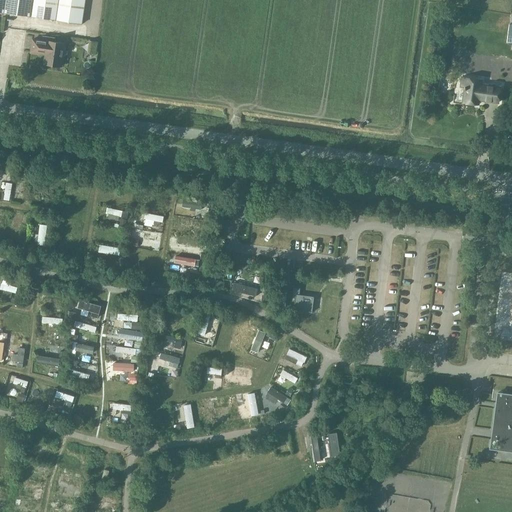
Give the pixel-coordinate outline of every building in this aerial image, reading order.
[(0,0),(0,12),(82,24),(85,0),(0,0)] [(44,64),(61,66),(64,43),(54,42),(55,38),(43,36),(42,40),(32,39),(30,52),(45,54),(44,64)] [(95,54),(97,42),(89,41),(87,53),(95,54)] [(479,100),(498,103),(500,87),(481,85),(482,81),(462,78),(460,87),(465,87),(463,102),(478,104),(479,100)] [(9,200),(12,183),(6,182),(4,192),(2,192),(1,199),(9,200)] [(29,201),(32,184),(26,183),(23,200),(29,201)] [(154,190),(148,189),(147,195),(157,197),(156,200),(163,202),(163,199),(167,200),(169,194),(162,192),(163,188),(155,186),(154,190)] [(114,197),(123,199),(124,192),(116,190),(114,197)] [(202,202),(183,199),(182,206),(190,208),(190,210),(195,211),(195,209),(201,210),(201,207),(202,208),(203,204),(202,204),(202,202)] [(128,211),(107,206),(105,213),(107,213),(106,218),(107,218),(107,220),(117,222),(118,219),(120,219),(120,216),(127,218),(128,211)] [(147,212),(146,212),(144,218),(146,218),(145,225),(152,226),(153,224),(160,225),(160,222),(163,222),(164,222),(164,219),(163,219),(164,216),(149,213),(149,212),(147,211),(147,212)] [(205,222),(183,217),(182,224),(203,228),(205,222)] [(63,219),(62,225),(83,227),(83,221),(63,219)] [(25,241),(27,222),(21,221),(20,232),(17,231),(16,236),(19,237),(18,240),(25,241)] [(45,245),(47,224),(40,224),(39,234),(35,233),(34,244),(37,244),(37,245),(45,245)] [(158,234),(137,230),(136,237),(157,241),(158,234)] [(199,241),(177,237),(176,245),(178,245),(178,247),(181,248),(181,246),(198,249),(199,241)] [(120,248),(100,245),(99,252),(119,255),(119,254),(120,255),(121,252),(120,252),(120,248)] [(71,250),(59,246),(56,252),(68,257),(71,250)] [(180,254),(188,255),(189,248),(181,247),(180,254)] [(140,256),(154,258),(155,251),(141,249),(140,256)] [(196,258),(175,255),(174,263),(184,264),(184,267),(189,268),(190,265),(195,266),(195,265),(199,266),(200,259),(196,259),(196,258)] [(263,278),(255,275),(253,282),(261,284),(263,278)] [(511,277),(506,276),(498,336),(511,337),(511,277)] [(224,288),(225,281),(208,278),(206,285),(224,288)] [(16,293),(18,287),(11,285),(11,281),(3,279),(2,283),(1,283),(0,286),(0,288),(4,290),(2,295),(11,297),(12,292),(16,293)] [(258,288),(234,282),(232,290),(256,296),(258,288)] [(65,298),(41,294),(40,301),(53,304),(53,306),(57,306),(57,304),(64,305),(65,298)] [(269,295),(262,294),(261,301),(267,302),(267,303),(270,304),(271,297),(269,296),(269,295)] [(295,294),(293,310),(312,312),(314,297),(295,294)] [(97,317),(101,305),(79,299),(77,307),(92,311),(91,315),(97,317)] [(79,310),(77,317),(84,319),(86,312),(79,310)] [(211,313),(204,311),(198,333),(205,335),(209,320),(211,321),(213,317),(210,316),(211,313)] [(137,321),(138,314),(133,314),(133,313),(126,312),(125,313),(118,313),(118,319),(122,320),(121,321),(124,321),(124,320),(127,320),(127,322),(130,322),(130,320),(137,321)] [(188,317),(171,313),(170,320),(187,324),(188,317)] [(62,325),(63,318),(43,316),(42,323),(53,324),(53,326),(56,326),(56,324),(62,325)] [(6,320),(5,327),(27,331),(28,324),(6,320)] [(95,332),(97,326),(75,320),(74,326),(95,332)] [(141,321),(132,321),(132,329),(141,330),(141,321)] [(247,326),(241,323),(234,342),(240,345),(247,326)] [(256,331),(258,327),(251,324),(251,325),(250,325),(248,328),(250,328),(249,329),(252,330),(251,331),(254,333),(255,331),(256,331)] [(207,331),(214,333),(216,327),(209,325),(207,331)] [(143,331),(119,327),(118,336),(142,340),(143,331)] [(257,352),(266,332),(259,329),(251,349),(257,352)] [(114,341),(115,335),(104,332),(103,338),(114,341)] [(76,341),(78,335),(70,333),(68,340),(76,341)] [(183,338),(161,333),(160,339),(174,342),(173,347),(183,349),(184,345),(181,345),(183,338)] [(61,339),(43,337),(42,345),(60,347),(61,339)] [(92,354),(94,346),(77,342),(72,341),(69,352),(75,353),(76,350),(92,354)] [(142,349),(116,346),(116,352),(141,355),(142,349)] [(23,362),(25,347),(19,347),(18,354),(13,353),(12,361),(23,362)] [(307,356),(289,348),(284,359),(301,366),(303,362),(304,363),(307,356)] [(180,358),(161,353),(159,358),(170,361),(169,366),(177,368),(180,358)] [(59,358),(38,354),(37,362),(51,365),(51,367),(54,367),(54,365),(58,366),(58,364),(60,364),(61,361),(59,361),(59,358)] [(134,371),(134,363),(113,362),(113,370),(134,371)] [(221,375),(222,368),(207,366),(207,373),(215,374),(215,377),(221,378),(221,375)] [(254,371),(231,368),(230,376),(253,379),(254,371)] [(88,380),(90,374),(71,369),(69,375),(88,380)] [(298,378),(283,369),(280,375),(288,379),(286,383),(292,387),(294,383),(295,383),(298,378)] [(172,385),(173,376),(155,376),(155,388),(149,388),(148,396),(164,396),(165,385),(172,385)] [(28,381),(15,377),(13,383),(17,384),(16,387),(21,388),(22,385),(26,387),(28,381)] [(291,399),(271,386),(267,392),(287,405),(291,399)] [(74,396),(57,390),(55,396),(65,400),(63,405),(70,408),(74,396)] [(259,416),(255,392),(247,393),(250,408),(248,409),(248,412),(251,412),(251,416),(253,415),(253,417),(259,416)] [(511,394),(497,393),(495,412),(506,413),(504,431),(510,432),(508,451),(511,451),(511,394)] [(238,418),(235,396),(227,398),(230,419),(238,418)] [(195,427),(191,403),(183,405),(187,428),(195,427)] [(285,407),(280,404),(276,410),(281,413),(285,407)] [(173,428),(170,407),(163,408),(167,429),(173,428)] [(331,410),(335,420),(343,417),(339,407),(331,410)] [(215,422),(213,408),(206,409),(208,418),(205,418),(206,423),(209,423),(209,425),(218,424),(217,421),(215,422)] [(133,421),(128,416),(123,421),(128,426),(133,421)] [(347,432),(353,439),(359,434),(353,427),(347,432)] [(336,433),(328,434),(330,453),(339,452),(336,433)] [(280,452),(281,454),(287,453),(287,451),(289,451),(286,435),(273,436),(275,452),(280,452)] [(317,435),(311,436),(314,458),(320,457),(317,435)] [(37,448),(39,441),(31,439),(29,446),(37,448)] [(257,448),(257,459),(271,459),(271,448),(257,448)] [(48,455),(29,449),(27,455),(46,461),(48,455)] [(237,452),(239,464),(251,463),(249,450),(237,452)] [(83,462),(85,456),(70,453),(68,459),(83,462)] [(216,457),(218,469),(231,466),(229,454),(216,457)] [(199,474),(211,470),(208,459),(196,463),(199,474)] [(301,482),(313,476),(307,465),(295,471),(301,482)] [(190,466),(180,468),(183,478),(192,476),(190,466)] [(110,470),(104,468),(102,477),(107,479),(110,470)] [(41,481),(43,473),(25,469),(23,476),(41,481)] [(164,489),(177,482),(171,471),(158,478),(164,489)] [(84,481),(63,474),(60,481),(81,488),(84,481)] [(71,496),(74,488),(68,486),(66,494),(71,496)] [(37,500),(39,492),(19,487),(17,495),(37,500)] [(82,492),(76,490),(75,496),(83,498),(86,489),(83,488),(82,492)] [(115,500),(116,493),(95,492),(95,499),(105,500),(105,502),(112,503),(112,500),(115,500)] [(258,492),(247,497),(252,508),(264,503),(258,492)] [(162,507),(165,496),(155,493),(152,504),(162,507)] [(74,506),(76,500),(56,494),(55,501),(74,506)] [(322,510),(330,506),(326,499),(318,503),(322,510)] [(228,511),(243,511),(245,511),(240,500),(226,505),(228,511)]
